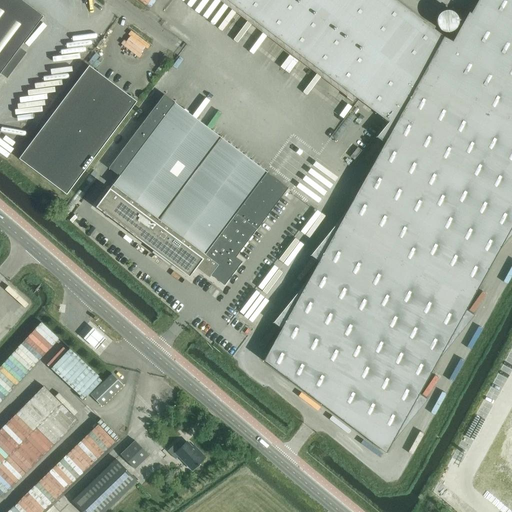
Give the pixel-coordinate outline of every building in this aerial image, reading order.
[(0,0),(0,73),(1,73),(6,77),(15,64),(25,53),(19,49),(44,17),(21,0),(0,0)] [(394,0),(226,0),(388,123),(376,137),(384,143),(346,211),(310,255),(318,261),(309,278),(273,323),(281,329),(263,361),(385,453),(390,444),(427,400),(419,393),(437,360),(474,315),(466,309),(498,251),(511,233),(511,0),(477,0),(470,14),(468,12),(452,42),(444,37),(394,0)] [(159,62),(164,65),(169,59),(164,55),(159,62)] [(136,102),(89,66),(18,159),(66,195),(136,102)] [(153,251),(152,252),(151,253),(152,253),(154,252),(169,264),(169,266),(171,264),(189,277),(196,268),(209,278),(211,276),(224,286),(242,262),(236,257),(288,188),(164,95),(108,168),(119,176),(113,185),(112,185),(112,186),(110,189),(109,188),(95,207),(153,251)] [(106,340),(93,329),(90,333),(84,340),(96,351),(103,343),(106,340)] [(0,401),(39,355),(39,354),(35,359),(31,356),(27,360),(13,348),(0,364),(0,401)] [(112,374),(90,395),(101,407),(123,385),(112,374)] [(10,486),(79,421),(45,385),(16,413),(25,423),(25,422),(38,436),(21,438),(19,436),(11,437),(9,439),(12,442),(19,441),(16,443),(9,444),(15,450),(2,452),(4,454),(9,458),(5,459),(6,463),(0,463),(7,470),(6,472),(7,478),(4,475),(6,487),(10,486)] [(96,460),(117,439),(100,423),(81,442),(90,451),(88,453),(96,460)] [(135,441),(120,455),(134,469),(149,455),(135,441)] [(192,470),(205,458),(196,449),(194,450),(187,442),(183,446),(178,441),(167,451),(175,459),(179,456),(192,470)] [(82,511),(104,511),(137,481),(116,459),(72,501),(82,511)] [(47,511),(50,511),(38,497),(46,491),(41,486),(46,482),(45,480),(5,511),(47,511)]
